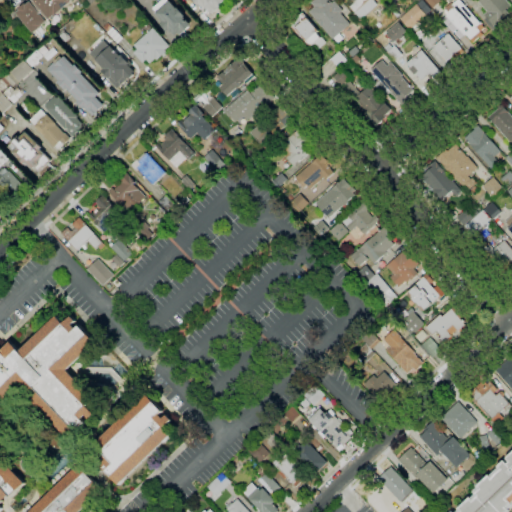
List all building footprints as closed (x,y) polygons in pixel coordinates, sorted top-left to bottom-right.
[(71,0),(70,1),(70,2),(55,15),(54,15),(49,19),(32,0),(71,0)] [(176,36),(172,32),(171,33),(169,31),(168,32),(161,23),(163,22),(156,13),(153,8),(162,0),(168,0),(177,9),(177,8),(179,10),(181,9),(184,14),(183,14),(184,16),(183,16),(191,25),(183,33),(181,31),(176,36)] [(209,12),(209,13),(208,13),(208,14),(207,14),(206,14),(205,14),(204,14),(204,13),(204,12),(204,11),(204,10),(199,5),(198,6),(194,1),(195,0),(222,0),(218,4),(219,6),(219,8),(212,14),(210,13),(209,12)] [(338,43),(334,38),(333,39),(322,27),(321,27),(315,20),(309,12),(315,7),(311,3),(314,0),(328,0),(331,3),(334,1),(343,11),(340,13),(350,24),(339,33),(343,38),(338,43)] [(375,0),(374,1),(378,5),(361,19),(359,17),(357,18),(353,14),(355,13),(345,1),(346,0),(375,0)] [(409,30),(430,10),(420,0),(418,0),(399,19),(409,30)] [(432,8),(425,0),(440,0),(441,1),(432,8)] [(473,43),(466,35),(465,36),(459,28),(458,29),(445,14),(448,12),(444,8),(450,3),(451,5),(456,0),(458,0),(480,24),(481,23),(482,24),(481,25),(484,28),(480,31),(483,35),(473,43)] [(493,26),(483,14),(487,12),(477,0),(470,6),(464,0),(505,0),(510,6),(505,10),(508,13),(493,26)] [(30,1),(46,21),(41,25),(42,26),(33,34),(15,11),(25,3),(26,4),(30,1)] [(319,49),(314,43),(311,46),(308,43),(306,45),(301,38),(298,40),(295,35),(297,33),(289,24),(302,13),(318,31),(316,33),(321,38),(321,37),(326,43),(319,49)] [(393,42),(385,34),(399,22),(406,31),(402,35),(403,36),(399,40),(398,38),(393,42)] [(117,43),(107,33),(108,32),(103,27),(108,23),(112,28),(113,27),(123,38),(117,43)] [(150,64),(146,60),(142,63),(133,53),(137,49),(134,45),(153,28),(169,46),(164,50),(166,52),(157,60),(155,59),(150,64)] [(66,42),(60,36),(65,31),(71,38),(66,42)] [(446,61),(433,46),(448,34),(464,51),(455,59),(453,56),(446,61)] [(119,88),(101,71),(104,68),(96,60),(97,59),(91,54),(104,40),(121,57),(121,56),(128,62),(129,61),(133,64),(130,67),(135,72),(133,73),(134,74),(130,79),(129,78),(128,79),(119,88)] [(393,61),(386,53),(387,52),(384,48),(388,44),(392,47),(394,45),(402,54),(393,61)] [(32,67),(26,60),(37,50),(43,56),(32,67)] [(426,85),(415,74),(414,75),(409,69),(410,68),(407,64),(421,50),(441,72),(426,85)] [(337,67),(331,59),(339,52),(346,59),(337,67)] [(354,65),(350,60),(356,55),(360,59),(354,65)] [(93,116),(89,112),(85,108),(83,110),(76,102),(78,100),(66,88),(64,89),(57,82),(58,80),(47,69),(60,57),(61,59),(64,56),(73,66),(75,64),(82,72),(81,73),(100,93),(98,95),(107,104),(105,106),(104,105),(93,116)] [(228,97),(220,88),(224,84),(217,77),(223,72),(223,73),(228,69),(227,68),(235,61),(240,58),(244,63),(253,74),(255,77),(247,85),(245,83),(238,89),(237,88),(228,97)] [(2,114),(0,111),(0,81),(4,78),(3,77),(10,72),(24,60),(33,70),(20,82),(19,81),(12,87),(9,83),(1,91),(2,93),(7,98),(7,97),(3,93),(11,86),(15,91),(18,87),(20,89),(20,90),(21,91),(20,91),(22,94),(18,98),(19,99),(14,103),(10,99),(8,100),(13,104),(2,114)] [(402,105),(370,70),(381,60),(387,66),(391,62),(402,75),(401,76),(413,90),(409,94),(411,97),(402,105)] [(376,126),(370,119),(369,120),(367,118),(368,118),(364,114),(365,113),(362,109),(362,110),(359,107),(361,105),(357,101),(355,102),(354,101),(340,86),(341,86),(333,77),(343,68),(351,77),(350,78),(362,92),(369,86),(391,109),(384,116),(385,117),(376,126)] [(247,121),(243,116),(236,122),(231,116),(229,117),(224,111),(247,90),(250,93),(262,83),(274,97),(247,121)] [(73,136),(68,131),(69,130),(67,128),(66,129),(47,109),(47,108),(45,106),(55,96),(57,98),(59,97),(78,117),(77,118),(83,124),(83,127),(80,130),(79,130),(73,136)] [(212,117),(203,107),(214,97),(223,107),(212,117)] [(204,140),(197,133),(191,139),(177,124),(181,120),(183,122),(190,115),(187,112),(195,104),(205,115),(203,117),(215,130),(204,140)] [(511,140),(509,143),(488,117),(502,105),(511,116),(511,140)] [(260,144),(250,133),(278,107),(291,121),(268,142),(265,139),(260,144)] [(58,149),(55,147),(55,148),(34,127),(35,126),(30,120),(41,110),(64,134),(65,133),(71,139),(64,145),(63,144),(58,149)] [(492,170),(464,138),(474,130),(473,129),(477,125),(500,151),(494,157),(499,163),(492,170)] [(176,167),(156,146),(160,143),(162,145),(165,141),(163,139),(165,137),(165,136),(172,129),(195,153),(188,160),(186,158),(176,167)] [(293,166),(284,156),(287,153),(280,144),(295,131),(313,151),(305,158),(304,157),(293,166)] [(39,172),(35,168),(33,170),(27,163),(25,165),(13,152),(14,152),(9,147),(14,142),(19,136),(20,137),(19,138),(20,139),(27,132),(43,148),(41,149),(46,154),(52,160),(44,168),(44,167),(39,172)] [(467,191),(459,182),(458,183),(450,174),(442,165),(436,158),(446,149),(447,152),(456,144),(467,157),(477,167),(468,176),(471,179),(472,178),(477,183),(467,191)] [(13,199),(0,185),(0,148),(9,158),(0,167),(0,171),(3,168),(4,169),(5,168),(8,172),(10,171),(25,187),(13,199)] [(219,174),(204,158),(212,150),(228,167),(219,174)] [(153,185),(138,168),(136,170),(131,165),(137,160),(138,161),(147,153),(166,173),(153,185)] [(310,189),(307,185),(304,188),(295,178),(321,155),(327,161),(328,160),(332,165),(329,167),(334,173),(326,180),(324,177),(310,189)] [(441,200),(432,191),(434,190),(429,184),(428,185),(420,177),(428,170),(426,168),(434,160),(461,191),(459,193),(461,194),(457,197),(456,196),(456,197),(451,192),(441,200)] [(511,180),(506,186),(500,179),(510,171),(511,173),(511,180)] [(128,212),(109,192),(112,188),(114,190),(122,182),(120,179),(126,173),(136,182),(134,184),(147,197),(136,207),(135,206),(128,212)] [(275,190),(271,185),(273,183),(272,181),(281,173),(287,179),(275,190)] [(189,190),(181,181),(186,175),(195,184),(189,190)] [(492,198),(482,186),(493,177),(503,188),(492,198)] [(328,218),(315,203),(343,179),(351,187),(352,186),(355,190),(352,192),(354,195),(347,201),(348,202),(344,206),(343,205),(328,218)] [(299,213),(290,204),(300,194),(309,203),(299,213)] [(105,232),(100,227),(99,228),(95,224),(96,223),(89,216),(94,212),(95,214),(101,208),(95,203),(103,195),(125,218),(118,225),(115,222),(105,232)] [(166,211),(158,203),(166,195),(174,203),(166,211)] [(183,206),(179,201),(186,195),(190,200),(183,206)] [(364,234),(357,226),(351,231),(341,220),(362,201),(369,209),(367,211),(373,217),(375,215),(380,220),(364,234)] [(493,219),(483,209),(491,201),(501,212),(493,219)] [(463,226),(456,217),(465,210),(468,212),(473,208),(478,213),(463,226)] [(472,235),(464,226),(483,210),(490,218),(472,235)] [(511,214),(503,221),(511,233),(511,214)] [(77,251),(61,233),(68,227),(72,232),(75,228),(72,225),(80,217),(106,245),(101,250),(98,247),(95,249),(88,241),(77,251)] [(319,236),(313,228),(322,220),(329,228),(319,236)] [(338,241),(329,231),(340,222),(349,232),(338,241)] [(359,266),(351,256),(385,227),(394,237),(391,240),(395,244),(386,252),(387,253),(374,264),(366,254),(365,256),(368,259),(359,266)] [(109,247),(122,262),(131,253),(118,239),(109,247)] [(511,263),(503,271),(483,248),(488,243),(494,250),(504,241),(511,249),(511,263)] [(398,287),(390,278),(393,274),(386,266),(404,250),(413,260),(414,258),(419,264),(413,268),(418,274),(411,280),(410,279),(406,283),(405,281),(398,287)] [(103,286),(87,270),(98,259),(114,275),(103,286)] [(364,284),(355,275),(365,265),(374,275),(364,284)] [(386,307),(365,284),(377,273),(397,297),(386,307)] [(423,311),(416,303),(415,304),(411,299),(412,298),(411,297),(412,296),(409,292),(416,285),(416,284),(421,280),(420,279),(422,277),(427,274),(433,281),(430,285),(434,289),(437,286),(445,294),(439,299),(438,298),(423,311)] [(442,344),(438,340),(441,337),(436,332),(433,335),(426,328),(440,314),(442,317),(452,308),(454,311),(457,308),(463,315),(459,318),(466,325),(458,332),(456,329),(450,335),(451,336),(442,344)] [(411,336),(399,323),(413,311),(425,324),(411,336)] [(69,439),(20,388),(0,406),(0,349),(2,351),(11,342),(20,351),(57,316),(64,324),(72,317),(76,321),(73,324),(77,329),(81,326),(97,343),(68,369),(96,398),(88,406),(95,414),(91,418),(88,415),(82,420),(86,423),(69,439)] [(407,374),(400,367),(400,366),(386,351),(390,347),(383,340),(394,330),(416,353),(415,354),(423,363),(415,371),(412,368),(407,374)] [(420,342),(415,336),(422,330),(428,336),(420,342)] [(151,350),(134,331),(116,347),(133,366),(151,350)] [(361,340),(370,331),(380,341),(371,350),(361,340)] [(432,358),(421,345),(430,337),(441,350),(432,358)] [(371,350),(374,354),(363,365),(353,355),(357,351),(353,347),(361,340),(371,350)] [(511,389),(495,370),(511,355),(511,389)] [(380,401),(364,384),(373,375),(377,379),(384,372),(396,385),(380,401)] [(511,421),(508,425),(503,419),(496,424),(492,419),(488,414),(486,415),(475,403),(477,402),(469,394),(483,381),(487,384),(490,381),(498,389),(493,393),(496,396),(500,393),(511,406),(507,411),(511,416),(511,421)] [(314,406),(304,395),(315,384),(320,390),(322,388),(326,393),(324,394),(325,395),(314,406)] [(120,485),(100,464),(106,458),(95,445),(147,395),(163,411),(160,414),(164,418),(168,415),(173,420),(165,428),(172,435),(120,485)] [(305,408),(300,403),(305,398),(310,403),(305,408)] [(460,439),(455,433),(453,434),(450,431),(452,430),(441,418),(458,402),(477,422),(460,439)] [(292,422),(284,414),(293,406),(301,415),(292,422)] [(336,448),(325,437),(323,438),(318,433),(320,431),(309,420),(321,409),(326,414),(331,410),(335,415),(334,416),(347,430),(349,429),(352,433),(350,435),(352,437),(343,446),(341,444),(336,448)] [(457,468),(441,450),(439,452),(441,453),(437,456),(420,437),(425,432),(423,430),(432,421),(450,440),(454,436),(471,455),(457,468)] [(497,445),(487,434),(493,429),(496,432),(499,430),(501,433),(499,435),(502,439),(497,445)] [(482,451),(479,437),(487,435),(490,449),(482,451)] [(260,464),(245,448),(256,439),(270,454),(260,464)] [(314,475),(294,453),(298,449),(296,447),(299,445),(300,446),(306,441),(327,463),(314,475)] [(434,493),(417,476),(415,477),(398,460),(411,447),(427,465),(431,461),(448,479),(434,493)] [(511,502),(511,503),(507,507),(509,510),(507,511),(461,511),(458,509),(470,497),(473,500),(477,496),(475,494),(480,489),(477,486),(489,475),(491,478),(501,469),(498,466),(504,461),(507,464),(510,462),(506,458),(511,453),(511,502)] [(0,511),(0,455),(26,483),(12,497),(10,495),(0,505),(0,506),(3,509),(0,511)] [(296,487),(287,477),(285,480),(278,473),(281,470),(276,466),(288,455),(305,473),(297,480),(300,483),(296,487)] [(30,511),(79,465),(104,491),(81,511),(30,511)] [(401,502),(378,478),(391,467),(406,483),(408,482),(409,484),(408,485),(413,490),(401,502)] [(216,497),(207,487),(222,473),(231,482),(216,497)] [(275,493),(261,478),(267,473),(281,487),(275,493)] [(261,511),(247,498),(248,497),(242,492),(252,483),(257,488),(258,488),(260,491),(263,488),(275,501),(273,504),(278,509),(276,511),(278,511),(261,511)] [(229,511),(227,509),(226,507),(231,503),(232,504),(238,499),(250,511),(229,511)]
